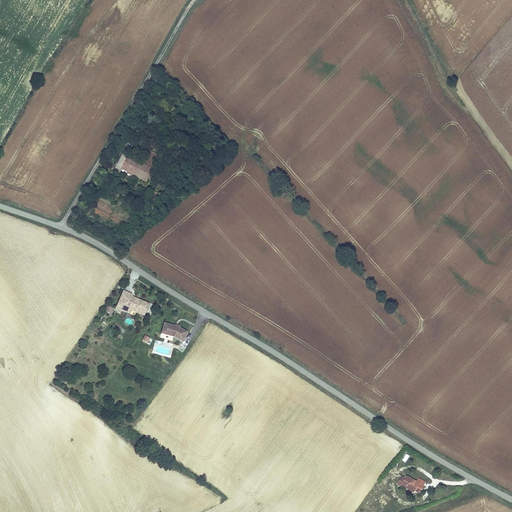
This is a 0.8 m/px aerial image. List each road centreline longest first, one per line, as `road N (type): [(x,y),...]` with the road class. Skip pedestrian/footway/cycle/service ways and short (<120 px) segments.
road 1 (tertiary): [(0,204),(108,248),(511,498)]
road 2 (track): [(60,225),(190,0)]
